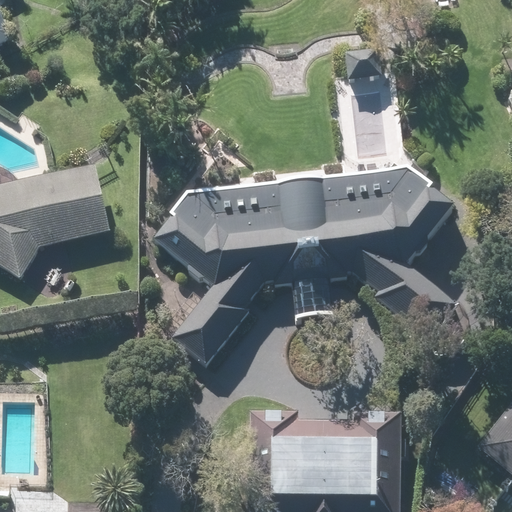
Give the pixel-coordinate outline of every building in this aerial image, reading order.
[(0,0),(0,50),(19,42),(1,0),(0,0)] [(385,54),(351,58),(353,82),(387,79),(385,54)] [(0,262),(26,279),(44,250),(117,234),(103,171),(1,193),(0,192),(0,262)] [(271,288),(364,277),(435,335),(460,305),(417,271),(465,212),(418,172),(192,197),(154,245),(217,293),(178,343),(209,367),(271,288)] [(511,411),(482,447),(511,471),(511,411)] [(408,511),(410,413),(254,412),(253,511),(408,511)]
